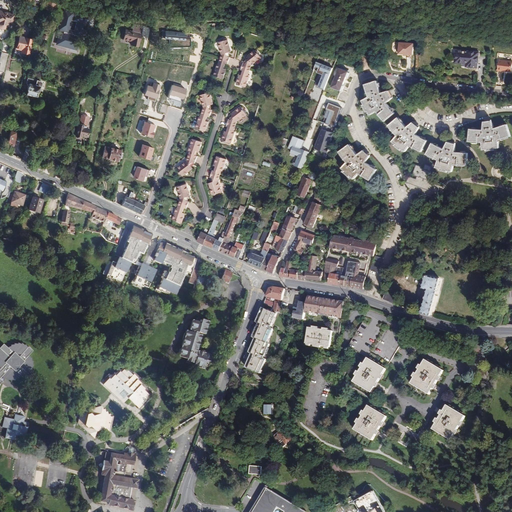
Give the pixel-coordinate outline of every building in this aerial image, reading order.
[(51,0),(47,0),(45,9),(54,11),(56,1),(51,0)] [(26,5),(24,13),(29,15),(30,13),(33,14),(35,8),(26,5)] [(90,15),(63,8),(57,30),(59,30),(56,44),(77,49),(80,36),(84,37),(90,15)] [(16,15),(0,10),(0,28),(0,29),(1,29),(2,30),(3,29),(4,29),(5,29),(6,28),(6,27),(7,26),(7,25),(12,26),(16,15)] [(132,31),(126,29),(123,39),(131,42),(131,45),(138,47),(143,26),(133,24),(132,31)] [(186,32),(164,30),(163,37),(185,39),(186,32)] [(29,55),(33,40),(20,36),(16,49),(21,50),(20,53),(29,55)] [(231,52),(228,40),(218,43),(222,55),(219,64),(218,64),(214,76),(223,79),(226,69),(225,69),(224,68),(226,64),(227,64),(228,64),(230,57),(229,57),(227,57),(226,53),(229,53),(231,52)] [(407,54),(407,55),(407,56),(412,56),(413,43),(399,42),(399,44),(397,44),(397,50),(398,51),(398,53),(403,53),(407,54)] [(251,66),(262,58),(255,50),(245,58),(246,60),(248,62),(245,64),(244,63),(243,63),(241,70),(243,71),(241,76),(240,75),(239,75),(236,84),(246,87),(250,75),(249,75),(251,66)] [(467,62),(467,64),(466,67),(478,68),(479,52),(456,50),(455,63),(463,63),(463,61),(467,62)] [(9,54),(1,52),(0,57),(0,71),(4,72),(9,54)] [(511,61),(500,60),(498,71),(511,72),(511,70),(511,61)] [(325,89),(333,68),(316,61),(314,68),(320,70),(319,73),(323,75),(319,86),(325,89)] [(339,68),(332,87),(341,90),(348,72),(339,68)] [(319,86),(323,75),(319,73),(315,85),(319,86)] [(36,97),(40,86),(41,83),(39,82),(27,79),(26,83),(29,84),(26,94),(32,95),(36,96),(36,97)] [(378,80),(365,84),(369,97),(362,100),(365,104),(363,105),(367,112),(368,111),(370,115),(377,111),(386,121),(396,113),(387,103),(393,98),(389,90),(382,93),(378,80)] [(151,85),(148,84),(145,93),(149,94),(148,98),(156,101),(157,97),(160,98),(164,84),(156,81),(151,85)] [(185,89),(172,85),(168,94),(182,98),(185,89)] [(213,105),(210,93),(200,96),(204,108),(203,111),(211,113),(212,110),(211,110),(210,110),(208,106),(211,105),(213,105)] [(335,127),(342,108),(330,103),(327,109),(331,111),(326,123),(335,127)] [(237,122),(247,115),(241,107),(231,114),(232,116),(234,118),(231,120),(229,120),(229,119),(226,127),(227,127),(228,127),(227,132),(225,132),(225,131),(222,141),(231,144),(235,132),(234,131),(237,122)] [(206,131),(208,122),(206,121),(208,116),(209,117),(210,117),(211,113),(203,111),(201,117),(199,117),(198,122),(194,121),(193,124),(192,124),(192,126),(192,127),(196,128),(206,131)] [(77,124),(74,136),(80,137),(80,136),(86,137),(88,129),(85,128),(86,126),(86,127),(88,117),(87,117),(87,116),(82,115),(82,116),(81,116),(79,124),(77,124)] [(399,117),(389,125),(397,135),(393,141),(396,144),(395,145),(401,150),(402,149),(406,152),(410,146),(422,152),(428,140),(416,134),(420,127),(414,122),(407,127),(399,117)] [(495,128),(492,120),(484,121),(483,129),(470,128),(469,141),(482,142),(483,150),(487,149),(488,151),(495,150),(495,148),(500,148),(499,140),(511,136),(507,124),(495,128)] [(157,123),(146,121),(143,135),(154,138),(157,123)] [(325,159),(334,131),(323,128),(315,155),(325,159)] [(13,146),(17,132),(10,130),(7,144),(13,146)] [(305,140),(293,136),(289,148),(292,149),(290,156),(297,158),(294,166),(304,169),(310,151),(303,149),(305,140)] [(197,156),(195,156),(196,151),(198,152),(199,152),(202,142),(192,139),(189,151),(186,161),(177,169),(183,177),(193,169),(191,166),(190,165),(192,163),(194,163),(195,164),(197,156)] [(444,148),(433,142),(427,154),(438,160),(436,167),(440,168),(440,170),(448,172),(448,171),(452,172),(455,165),(468,166),(469,153),(456,152),(456,144),(448,141),(444,148)] [(358,154),(350,144),(340,152),(347,162),(342,168),(345,171),(345,172),(350,177),(351,176),(355,179),(360,173),(371,180),(378,169),(366,162),(371,155),(365,150),(358,154)] [(153,148),(142,145),(138,156),(149,160),(153,148)] [(108,159),(111,148),(104,146),(102,157),(108,159)] [(117,161),(120,150),(111,148),(108,159),(117,161)] [(223,171),(226,160),(217,157),(214,166),(215,166),(216,166),(215,171),(213,171),(212,171),(210,178),(211,178),(212,179),(213,182),(211,183),(209,183),(212,195),(222,193),(219,180),(221,171),(223,171)] [(416,179),(414,184),(414,185),(431,191),(434,182),(427,179),(432,166),(426,164),(424,169),(421,168),(421,166),(416,165),(413,174),(417,176),(416,179)] [(152,170),(140,166),(137,178),(149,181),(152,170)] [(19,183),(23,173),(17,171),(13,181),(19,183)] [(305,198),(313,180),(311,179),(304,176),(297,194),(305,198)] [(407,182),(414,184),(416,179),(408,176),(407,182)] [(184,213),(183,213),(185,208),(186,208),(186,209),(189,201),(188,201),(186,201),(185,198),(188,197),(190,196),(187,184),(177,187),(181,199),(177,208),(173,220),(182,223),(185,213),(184,213)] [(22,206),(25,195),(14,192),(11,202),(17,204),(22,206)] [(107,212),(67,194),(60,225),(66,226),(69,213),(73,214),(75,208),(92,213),(90,217),(104,222),(105,219),(107,212)] [(144,205),(131,199),(128,198),(125,196),(121,205),(139,214),(144,205)] [(337,204),(316,196),(304,224),(313,227),(322,205),(335,210),(337,204)] [(32,197),(28,210),(38,213),(42,201),(32,197)] [(239,217),(244,212),(246,207),(240,206),(239,210),(235,209),(234,213),(233,216),(237,217),(239,217)] [(117,224),(120,218),(107,212),(105,219),(111,222),(117,224)] [(224,223),(226,217),(217,213),(214,219),(218,221),(224,223)] [(292,231),(296,219),(288,215),(283,227),(283,228),(292,231)] [(230,255),(233,246),(228,244),(231,238),(230,237),(236,222),(237,217),(233,216),(232,216),(229,224),(224,239),(223,242),(219,251),(230,255)] [(213,235),(218,221),(214,219),(208,233),(213,235)] [(275,233),(279,223),(274,221),(270,230),(275,233)] [(224,239),(229,224),(228,224),(225,229),(224,232),(224,231),(221,237),(224,239)] [(150,237),(141,233),(142,232),(132,227),(127,240),(125,244),(127,245),(120,260),(118,259),(115,265),(110,263),(105,276),(111,279),(110,280),(119,283),(123,275),(124,275),(131,261),(135,263),(138,255),(141,256),(145,248),(150,237)] [(288,240),(293,232),(292,231),(283,228),(281,233),(280,237),(288,240)] [(312,246),(316,235),(302,230),(298,240),(292,250),(297,253),(301,255),(304,250),(302,248),(304,243),(312,246)] [(266,243),(269,233),(264,231),(260,242),(265,244),(266,243)] [(204,244),(208,235),(202,232),(199,239),(198,242),(204,244)] [(352,238),(334,234),(332,239),(333,239),(331,247),(375,256),(378,243),(373,242),(373,241),(364,239),(364,240),(355,239),(355,237),(352,237),(352,238)] [(213,248),(217,239),(208,235),(204,244),(213,248)] [(283,252),(288,240),(280,237),(277,236),(276,240),(272,247),(277,249),(283,252)] [(219,251),(223,242),(219,241),(217,239),(213,248),(219,251)] [(164,296),(165,293),(175,297),(179,289),(178,288),(183,277),(182,277),(183,274),(190,277),(192,269),(195,262),(184,256),(184,254),(165,245),(164,247),(159,245),(155,255),(151,253),(148,259),(153,261),(152,263),(159,266),(160,264),(169,268),(168,270),(167,270),(165,274),(163,273),(160,280),(161,281),(156,292),(164,296)] [(235,257),(238,249),(238,248),(235,247),(233,246),(230,255),(235,257)] [(243,261),(247,252),(242,250),(238,249),(235,257),(243,261)] [(262,267),(266,258),(268,253),(268,251),(263,250),(260,256),(253,253),(249,263),(262,267)] [(297,253),(292,250),(288,260),(293,261),(294,261),(297,253)] [(274,273),(280,258),(273,255),(271,260),(267,271),(274,273)] [(371,270),(377,272),(383,258),(376,255),(371,269),(371,270)] [(318,257),(311,256),(309,270),(308,279),(322,280),(323,272),(316,271),(318,257)] [(199,271),(202,260),(196,257),(195,262),(192,269),(199,271)] [(267,271),(271,260),(266,258),(262,267),(261,268),(267,271)] [(324,281),(329,281),(330,273),(334,273),(335,270),(337,270),(337,267),(339,261),(327,258),(326,264),(324,281)] [(293,261),(288,260),(287,262),(284,262),(279,276),(290,278),(292,268),(292,262),(293,261)] [(340,285),(364,289),(366,280),(366,276),(358,275),(361,263),(349,261),(346,276),(342,275),(340,285)] [(308,279),(309,270),(302,270),(303,267),(292,262),(292,268),(299,269),(297,279),(306,280),(306,279),(308,279)] [(133,277),(134,278),(132,284),(136,286),(136,287),(141,289),(142,288),(147,290),(155,273),(143,267),(142,270),(137,268),(133,277)] [(299,269),(292,268),(290,278),(297,279),(299,269)] [(195,285),(199,271),(192,269),(191,274),(189,282),(195,285)] [(228,282),(232,272),(225,269),(221,279),(228,282)] [(328,283),(340,285),(342,275),(342,273),(338,272),(337,274),(334,273),(330,273),(329,281),(328,283)] [(421,312),(430,315),(439,278),(425,274),(422,287),(427,289),(421,312)] [(273,311),(280,313),(281,309),(284,296),(285,289),(274,287),(270,289),(267,297),(271,298),(270,300),(275,301),(273,311)] [(397,296),(386,291),(383,299),(394,303),(397,296)] [(342,319),(345,301),(337,300),(321,298),(308,295),(307,303),(305,313),(342,319)] [(303,320),(305,313),(307,303),(300,302),(298,311),(293,311),(293,313),(294,313),(293,318),(294,318),(293,323),(302,325),(303,320)] [(277,314),(270,311),(263,308),(257,322),(259,323),(254,338),(256,339),(250,353),(252,354),(247,368),(260,373),(266,359),(264,358),(270,344),(267,343),(273,329),(271,327),(277,314)] [(186,330),(178,356),(187,359),(186,362),(193,365),(193,366),(203,369),(205,363),(207,363),(208,361),(209,361),(211,354),(196,350),(201,335),(198,333),(198,332),(204,334),(208,321),(201,318),(201,320),(199,319),(198,321),(192,319),(189,329),(193,331),(193,332),(186,330)] [(333,331),(308,327),(306,344),(330,347),(333,331)] [(0,383),(2,381),(3,382),(5,379),(8,380),(11,381),(12,380),(15,380),(16,379),(19,379),(19,378),(22,376),(26,380),(29,375),(29,374),(32,372),(31,371),(33,369),(32,368),(34,365),(33,365),(33,361),(32,361),(31,358),(30,358),(29,355),(32,351),(28,347),(27,347),(25,344),(24,345),(22,343),(21,344),(17,343),(17,344),(14,343),(14,344),(10,345),(10,346),(7,347),(3,344),(0,347),(0,383)] [(386,369),(368,358),(353,382),(372,393),(386,369)] [(444,371),(425,359),(411,384),(430,395),(444,371)] [(145,389),(140,384),(137,379),(133,374),(132,375),(124,368),(120,372),(119,371),(115,375),(114,375),(110,379),(109,378),(103,384),(113,394),(115,396),(123,403),(127,398),(138,408),(150,396),(144,390),(145,389)] [(103,408),(115,396),(113,394),(101,406),(102,409),(103,408)] [(265,404),(265,415),(274,415),(274,404),(265,404)] [(109,432),(112,416),(110,417),(109,414),(108,414),(106,411),(105,412),(103,408),(102,409),(101,406),(101,405),(80,412),(78,424),(94,439),(96,431),(105,429),(109,432)] [(387,416),(369,405),(354,430),(373,441),(387,416)] [(466,416),(447,405),(433,429),(451,440),(466,416)] [(25,437),(27,427),(22,426),(23,422),(13,419),(3,417),(1,427),(6,428),(4,438),(14,440),(15,435),(25,437)] [(291,440),(283,429),(273,436),(279,444),(279,443),(283,448),(287,445),(286,444),(291,440)] [(135,454),(132,454),(127,453),(127,455),(123,454),(123,456),(110,454),(109,462),(104,461),(101,475),(105,475),(101,501),(109,503),(109,505),(133,510),(135,501),(129,499),(132,487),(137,488),(138,480),(124,477),(125,472),(131,473),(132,465),(134,465),(135,454)] [(262,467),(250,466),(249,474),(261,475),(262,467)] [(307,511),(266,487),(266,488),(266,489),(252,511),(307,511)] [(385,511),(373,490),(353,500),(359,511),(385,511)]
